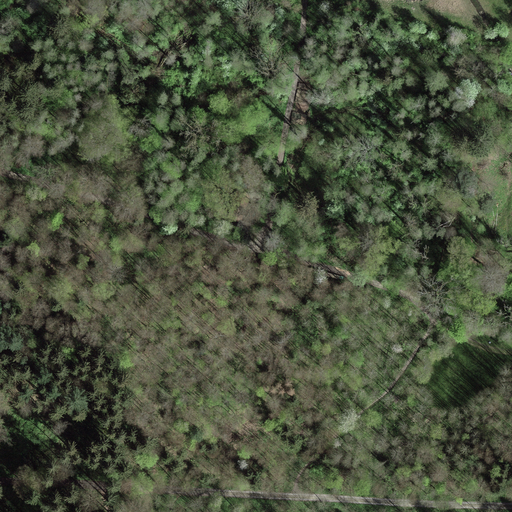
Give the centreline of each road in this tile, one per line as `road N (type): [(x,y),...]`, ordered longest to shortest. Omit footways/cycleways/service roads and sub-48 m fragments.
road 1 (track): [(511,504),(0,479)]
road 2 (track): [(0,171),(261,248)]
road 3 (track): [(261,248),(306,0)]
road 4 (track): [(291,495),(300,467),(384,395),(437,322)]
road 5 (track): [(261,248),(401,291),(437,322)]
